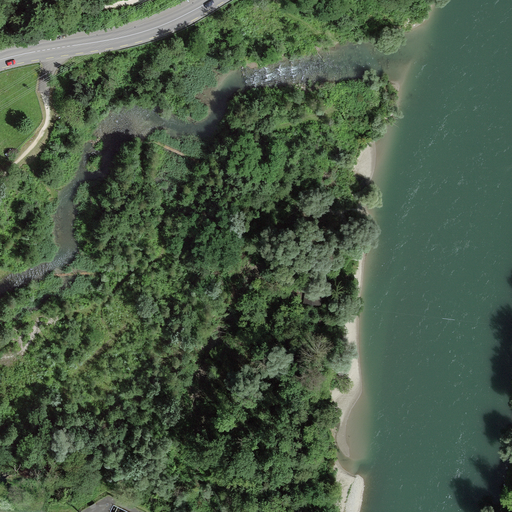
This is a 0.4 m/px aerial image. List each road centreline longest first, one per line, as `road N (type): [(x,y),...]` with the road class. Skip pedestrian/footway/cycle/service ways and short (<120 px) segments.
road 1 (tertiary): [(0,59),(117,37),(210,0)]
road 2 (track): [(127,0),(0,22)]
